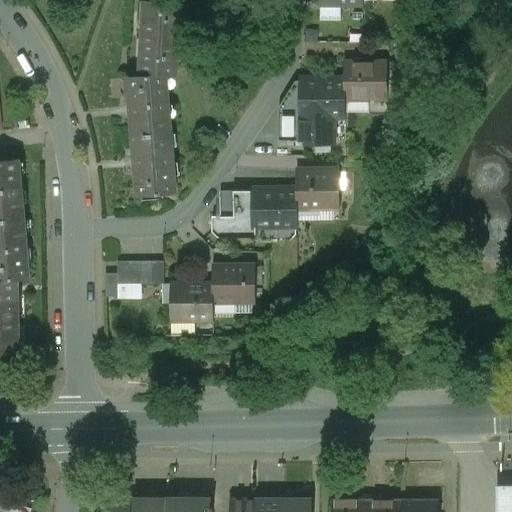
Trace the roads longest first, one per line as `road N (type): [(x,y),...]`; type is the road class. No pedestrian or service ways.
road 1 (secondary): [(84,429),(511,417)]
road 2 (residential): [(79,229),(175,221),(197,202),(282,80),(295,51),(296,0)]
road 3 (residential): [(0,12),(58,92),(79,229)]
road 4 (residential): [(79,229),(84,429)]
